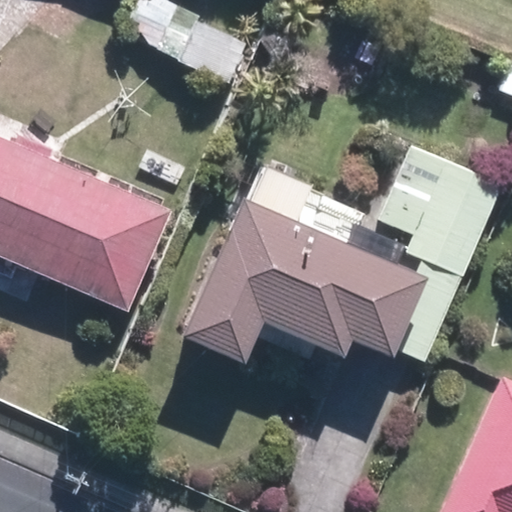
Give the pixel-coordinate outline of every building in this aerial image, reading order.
[(249,38),(161,0),(148,0),(131,40),(230,83),(249,38)] [(511,57),(509,57),(496,88),(511,94),(511,57)] [(0,130),(0,252),(127,308),(172,206),(0,130)] [(503,184),(411,143),(379,215),(414,230),(408,246),(465,271),(503,184)] [(394,258),(403,238),(356,216),(346,237),(296,214),(311,182),(261,159),(183,325),(249,355),(267,316),(344,352),(352,335),(393,354),(396,348),(419,359),(457,278),(425,263),(421,271),(394,258)] [(511,511),(511,375),(505,373),(443,511),(511,511)]
